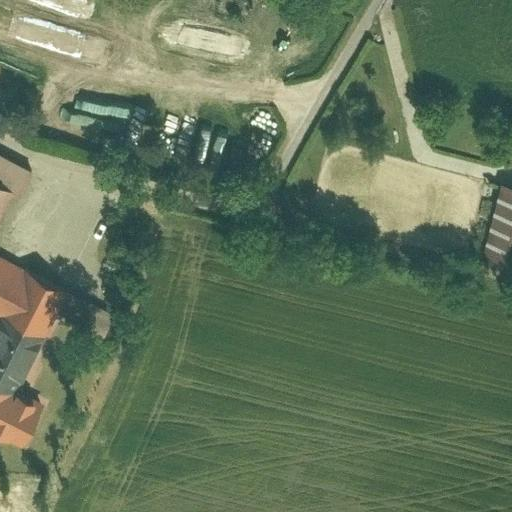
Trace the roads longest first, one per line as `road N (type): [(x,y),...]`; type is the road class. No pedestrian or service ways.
road 1 (residential): [(383,0),(264,199)]
road 2 (unknown): [(264,199),(124,174)]
